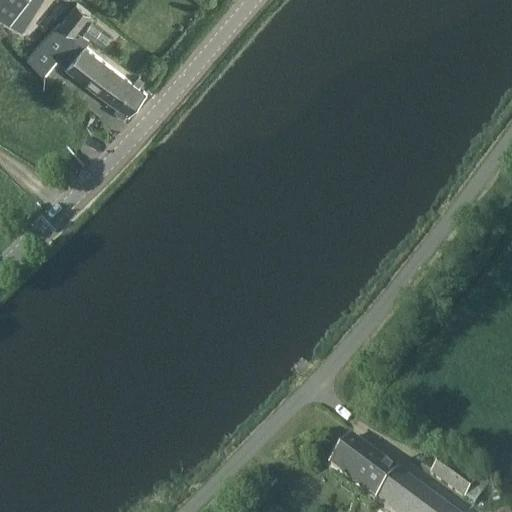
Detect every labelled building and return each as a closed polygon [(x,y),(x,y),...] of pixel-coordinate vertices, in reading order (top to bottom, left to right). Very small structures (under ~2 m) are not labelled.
[(0,0),(0,14),(10,21),(23,0),(0,0)] [(80,79),(96,56),(83,46),(72,36),(89,15),(76,4),(59,24),(26,58),(43,76),(55,60),(65,68),(66,67),(80,79)] [(118,72),(96,56),(80,79),(101,95),(118,72)] [(115,106),(132,83),(118,72),(101,95),(115,106)] [(146,94),(132,83),(115,106),(118,108),(113,113),(122,121),(127,115),(128,116),(146,94)] [(453,511),(399,471),(398,472),(352,438),(330,467),(376,502),(375,503),(387,511),(453,511)] [(470,492),(475,484),(440,461),(429,475),(464,500),(470,492)]
